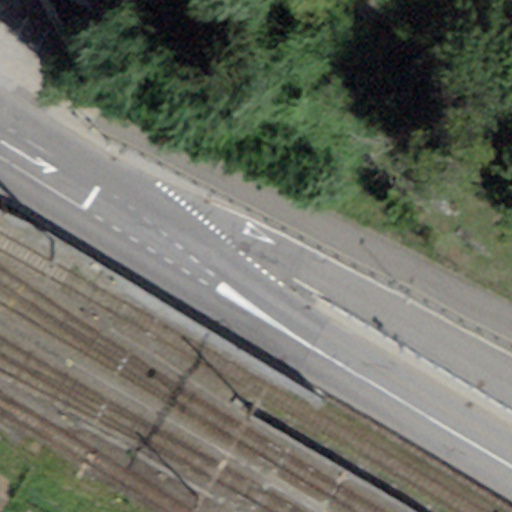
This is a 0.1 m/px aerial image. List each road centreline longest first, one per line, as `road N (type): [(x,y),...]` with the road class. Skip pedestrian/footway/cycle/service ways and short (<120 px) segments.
road 1 (residential): [(0,122),(50,107),(103,115),(511,320)]
road 2 (primary): [(511,469),(180,264)]
road 3 (tertiary): [(180,264),(204,241),(247,243),(511,384)]
road 4 (primary): [(180,264),(0,143)]
